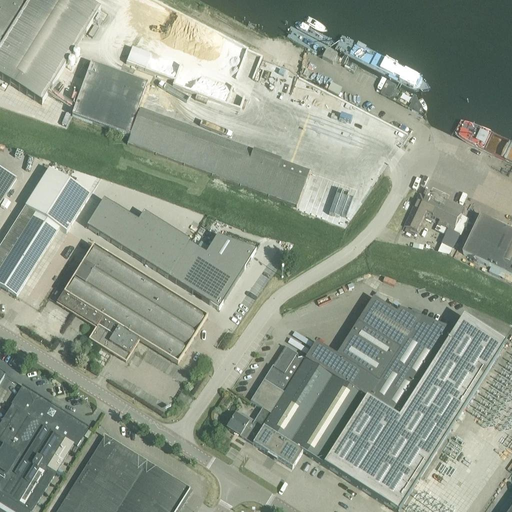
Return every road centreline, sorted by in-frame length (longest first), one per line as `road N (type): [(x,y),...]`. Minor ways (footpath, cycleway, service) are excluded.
road 1 (unclassified): [(177,442),(273,302),(357,249),(404,185)]
road 2 (unclassified): [(177,442),(0,333)]
